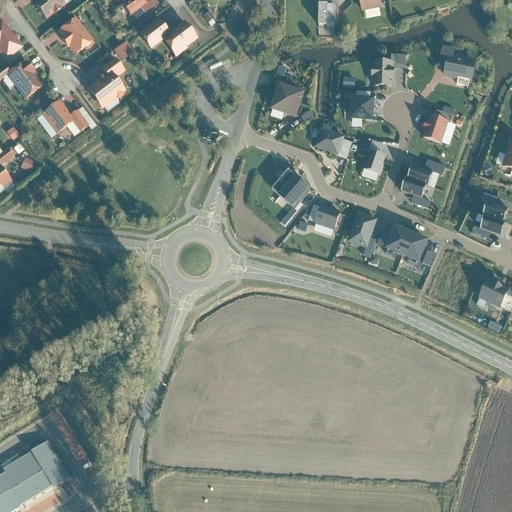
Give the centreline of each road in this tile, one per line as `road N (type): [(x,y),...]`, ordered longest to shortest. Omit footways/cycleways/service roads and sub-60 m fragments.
road 1 (residential): [(273,274),(414,320),(511,368)]
road 2 (tertiary): [(139,511),(136,459),(174,324)]
road 3 (residential): [(382,211),(326,191),(312,158),(236,131)]
road 4 (tertiary): [(268,0),(265,44),(236,131)]
road 5 (residential): [(505,264),(382,211)]
road 6 (residential): [(0,226),(123,248)]
